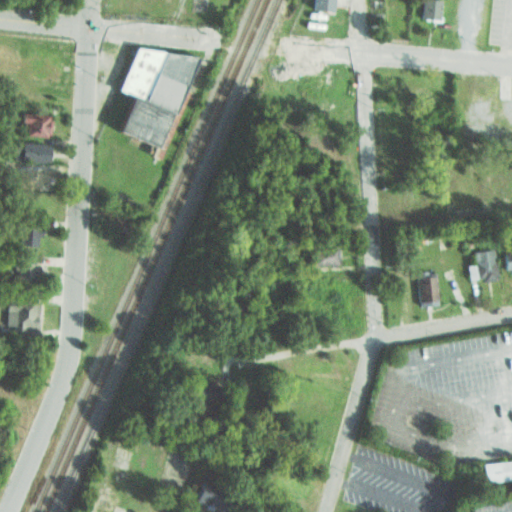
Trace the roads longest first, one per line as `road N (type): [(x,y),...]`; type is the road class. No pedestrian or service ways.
road 1 (residential): [(5,511),(71,366),(89,0)]
road 2 (residential): [(322,511),(377,323),(360,0)]
road 3 (residential): [(195,366),(511,313)]
road 4 (residential): [(0,17),(220,38)]
road 5 (residential): [(324,48),(511,65)]
